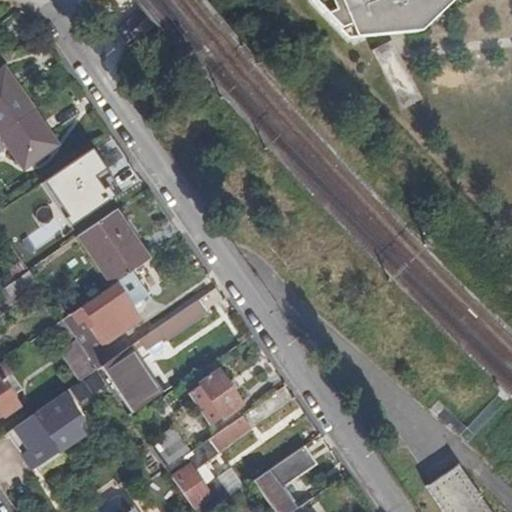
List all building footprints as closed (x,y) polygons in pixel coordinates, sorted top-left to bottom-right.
[(324,0),(315,4),(351,38),(390,32),(385,23),(400,17),(407,30),(418,27),(414,18),(433,7),(439,0),(324,0)] [(384,76),(400,109),(418,101),(401,67),(384,76)] [(0,74),(0,131),(2,131),(33,109),(6,70),(0,74)] [(56,144),(33,109),(2,131),(25,164),(56,144)] [(63,167),(46,180),(52,189),(69,176),(63,167)] [(83,183),(52,204),(75,237),(106,216),(83,183)] [(82,235),(79,237),(113,286),(117,283),(133,273),(151,260),(116,211),(82,235)] [(29,270),(11,283),(20,294),(37,282),(36,280),(29,270)] [(133,273),(117,283),(133,306),(149,296),(133,273)] [(20,294),(11,283),(0,290),(0,305),(1,307),(20,294)] [(113,286),(64,320),(98,369),(100,367),(115,357),(123,352),(113,338),(142,318),(133,306),(117,283),(113,286)] [(198,301),(140,341),(145,348),(165,335),(167,339),(207,312),(198,301)] [(61,350),(82,380),(98,369),(64,320),(52,328),(65,347),(61,350)] [(117,361),(115,357),(100,367),(132,414),(160,394),(131,351),(117,361)] [(9,373),(1,363),(0,363),(0,410),(4,416),(20,406),(1,380),(9,373)] [(201,385),(191,392),(211,425),(240,404),(218,372),(200,383),(201,385)] [(97,373),(73,389),(81,400),(104,383),(97,373)] [(195,511),(208,511),(230,497),(215,476),(202,486),(192,472),(249,428),(241,417),(191,451),(166,468),(195,511)] [(166,468),(191,451),(185,443),(175,428),(150,445),(166,468)] [(274,511),(289,511),(293,510),(278,489),(309,467),(315,463),(304,446),(298,450),(253,481),(274,511)] [(491,511),(459,464),(428,485),(446,511),(491,511)] [(215,476),(230,497),(244,487),(230,467),(215,476)] [(103,511),(129,511),(132,511),(123,498),(117,497),(104,506),(103,511)]
